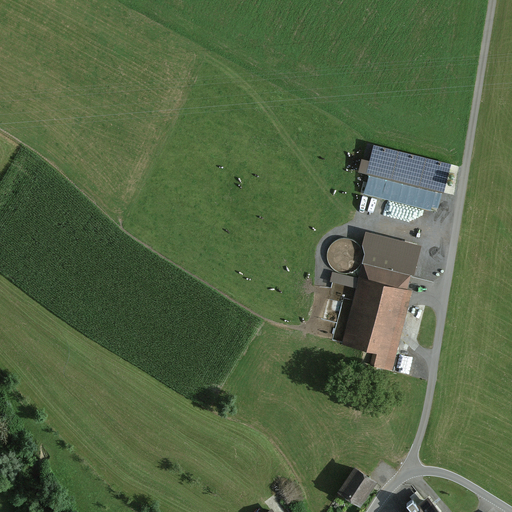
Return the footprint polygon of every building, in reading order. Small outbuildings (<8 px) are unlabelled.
[(451,165),(374,146),(370,162),(365,161),(363,172),(444,192),(451,165)] [(442,194),(368,176),(363,195),(431,211),(432,207),(438,209),(442,194)] [(369,364),(391,368),(411,266),(364,257),(348,342),(372,347),(369,364)] [(352,468),(336,492),(357,507),(374,483),(352,468)] [(432,511),(422,500),(407,511),(432,511)]
